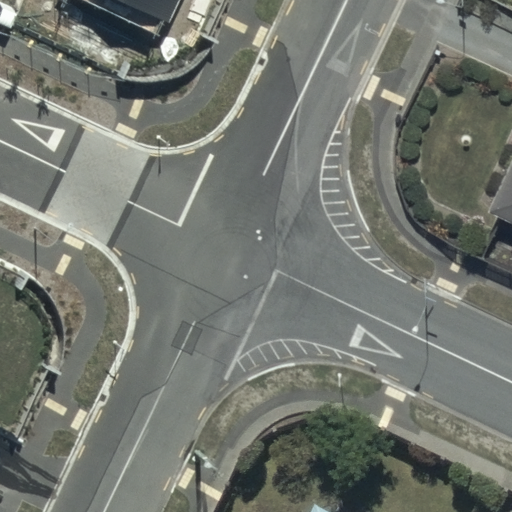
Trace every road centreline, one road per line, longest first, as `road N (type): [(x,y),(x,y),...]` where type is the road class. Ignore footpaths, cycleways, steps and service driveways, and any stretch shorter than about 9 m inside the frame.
road 1 (residential): [(234,248),(511,382)]
road 2 (residential): [(106,511),(234,248)]
road 3 (residential): [(234,248),(347,0)]
road 4 (residential): [(234,248),(0,138)]
